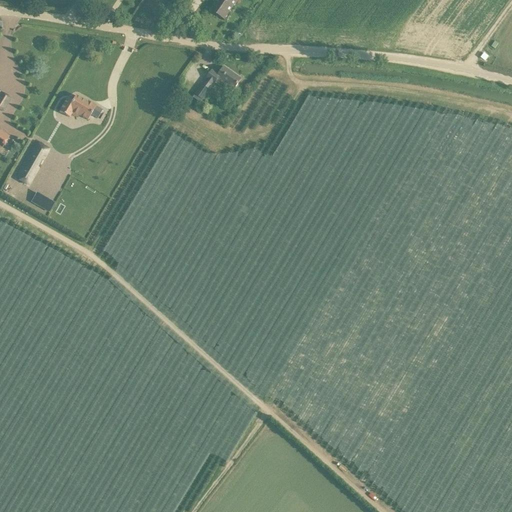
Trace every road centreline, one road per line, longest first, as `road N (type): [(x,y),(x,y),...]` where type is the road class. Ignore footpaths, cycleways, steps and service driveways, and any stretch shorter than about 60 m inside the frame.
road 1 (unclassified): [(511,82),(405,59),(226,47),(0,11)]
road 2 (track): [(382,511),(110,269),(0,203)]
road 3 (track): [(287,50),(288,72),(303,84),(395,89),(511,115)]
road 4 (track): [(193,511),(265,408)]
